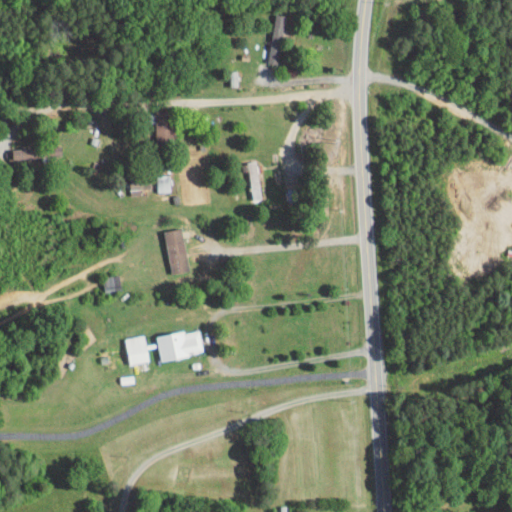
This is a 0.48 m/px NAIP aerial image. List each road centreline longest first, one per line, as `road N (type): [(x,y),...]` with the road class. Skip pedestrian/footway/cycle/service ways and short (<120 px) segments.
road 1 (tertiary): [(384,511),(360,120),(365,0)]
road 2 (residential): [(360,74),(431,89),(511,132)]
